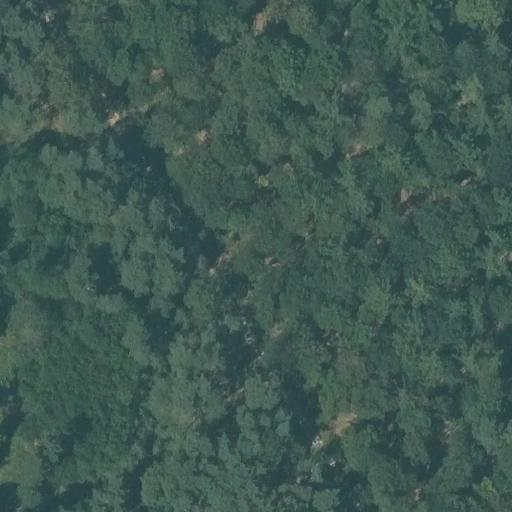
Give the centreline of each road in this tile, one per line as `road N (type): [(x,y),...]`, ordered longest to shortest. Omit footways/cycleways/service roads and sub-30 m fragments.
road 1 (track): [(36,0),(351,511)]
road 2 (track): [(225,307),(511,181)]
